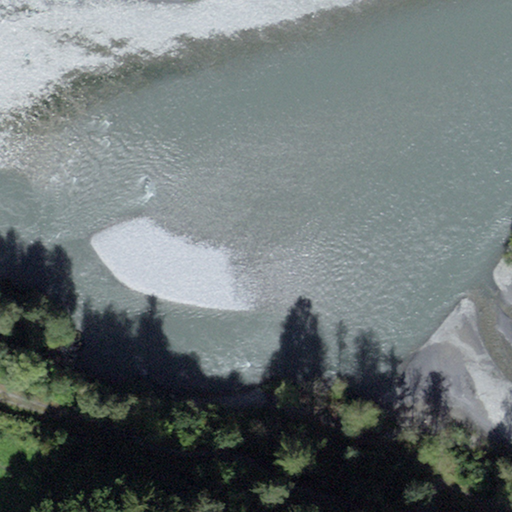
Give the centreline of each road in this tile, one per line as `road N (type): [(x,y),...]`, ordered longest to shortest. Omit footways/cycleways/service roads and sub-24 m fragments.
road 1 (track): [(395,511),(278,486),(249,462),(178,447)]
road 2 (track): [(0,392),(178,447)]
